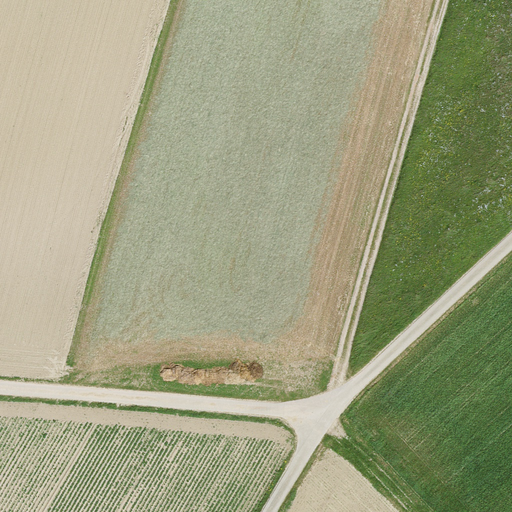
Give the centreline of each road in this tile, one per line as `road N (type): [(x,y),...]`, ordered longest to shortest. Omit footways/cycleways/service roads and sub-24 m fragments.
road 1 (track): [(0,386),(270,409),(336,400),(338,364),(442,0)]
road 2 (track): [(511,238),(336,400),(270,511)]
road 3 (track): [(325,417),(413,511)]
